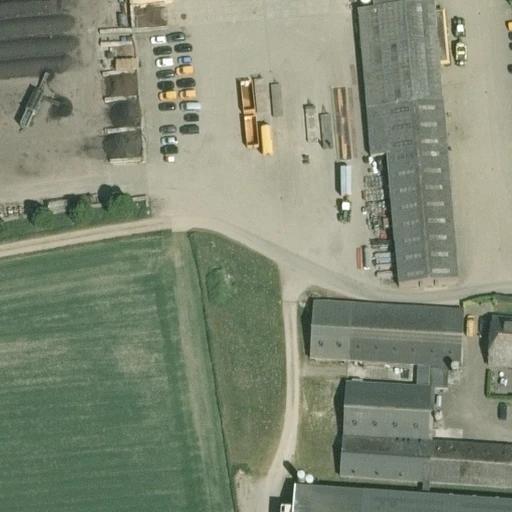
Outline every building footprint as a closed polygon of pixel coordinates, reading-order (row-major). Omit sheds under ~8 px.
[(436,0),(371,0),(396,290),(461,280),(436,0)] [(62,68),(78,67),(78,56),(62,57),(62,68)] [(429,483),(457,485),(511,488),(511,451),(431,446),(435,391),(448,391),(449,368),(461,369),(464,313),(351,307),(313,304),(310,360),(348,362),(430,367),(429,390),(346,385),(339,477),(423,483),(422,499),(428,500),(429,483)] [(511,319),(493,317),(488,369),(511,370),(511,319)] [(511,511),(511,505),(428,500),(422,499),(295,491),(293,511),(280,511),(511,511)]
